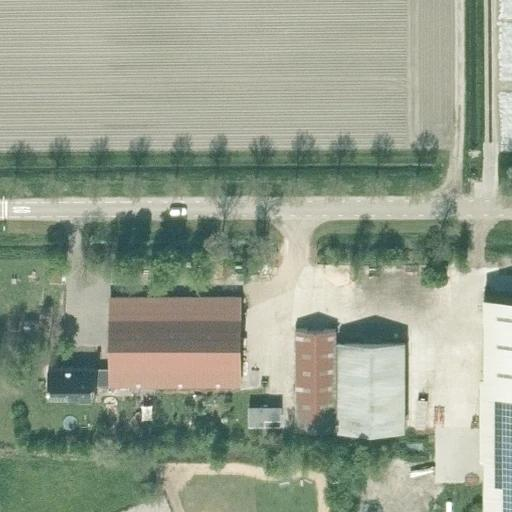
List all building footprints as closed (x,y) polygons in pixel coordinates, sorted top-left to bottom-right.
[(50,281),(62,281),(62,269),(50,269),(50,281)] [(111,386),(241,385),(240,293),(111,294),(111,368),(96,367),(96,368),(49,370),(50,395),(97,393),(97,384),(111,385),(111,386)] [(511,511),(511,294),(484,295),(484,337),(483,511),(511,511)] [(38,319),(26,319),(26,328),(38,328),(38,319)] [(337,326),(296,326),(296,429),(406,429),(406,340),(337,340),(337,326)] [(446,414),(457,397),(446,391),(435,408),(446,414)] [(277,421),(277,406),(248,406),(248,421),(277,421)]
